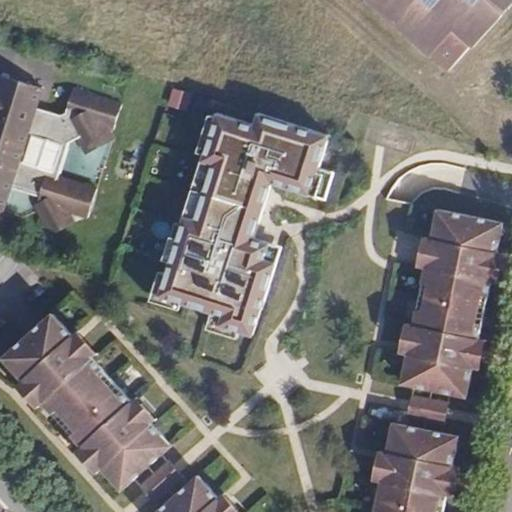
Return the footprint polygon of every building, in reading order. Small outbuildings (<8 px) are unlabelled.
[(473,53),(511,7),(511,0),(360,0),(430,62),(453,36),(473,53)] [(58,177),(69,142),(80,138),(87,154),(112,141),(105,127),(112,129),(117,116),(120,104),(72,88),(65,112),(61,114),(36,106),(42,86),(1,73),(0,74),(0,214),(9,185),(38,195),(38,204),(35,205),(49,231),(72,218),(66,211),(86,218),(96,189),(58,177)] [(189,218),(164,295),(227,315),(224,325),(257,335),(279,262),(268,259),(273,244),(256,239),(274,182),(327,199),(335,174),(321,169),(331,136),(262,114),(258,126),(222,115),(207,161),(217,164),(199,221),(189,218)] [(493,283),(493,280),(479,277),(480,272),(483,272),(487,258),(483,257),(485,251),(499,254),(499,250),(505,223),(441,209),(435,237),(433,246),(426,245),(423,258),(430,260),(427,270),(415,324),(414,332),(407,330),(404,346),(411,348),(410,356),(404,383),(469,397),(475,368),(461,365),(463,358),(465,359),(469,344),(466,344),(467,336),(480,339),(493,283)] [(433,246),(435,237),(427,236),(426,245),(433,246)] [(500,284),(506,252),(499,250),(499,254),(485,251),(483,257),(487,258),(483,272),(480,272),(479,277),(493,280),(493,283),(500,284)] [(427,270),(430,260),(423,258),(421,268),(427,270)] [(137,401),(136,400),(99,359),(96,357),(86,366),(81,361),(85,358),(76,348),(72,351),(68,346),(79,336),(77,334),(58,313),(37,332),(8,358),(27,379),(34,386),(28,391),(38,401),(43,396),(49,403),(63,419),(86,444),(92,451),(87,456),(96,467),(102,462),(107,469),(126,490),(176,445),(157,425),(156,423),(145,433),(140,427),(143,424),(134,414),(130,416),(126,411),(137,401)] [(104,354),(82,329),(77,334),(79,336),(68,346),(72,351),(76,348),(85,358),(81,361),(86,366),(96,357),(99,359),(104,354)] [(481,370),(487,340),(480,339),(467,336),(466,344),(469,344),(465,359),(463,358),(461,365),(475,368),(481,370)] [(410,356),(411,348),(404,346),(402,354),(410,356)] [(34,386),(27,379),(21,384),(28,391),(34,386)] [(163,419),(141,394),(136,400),(137,401),(126,411),(130,416),(134,414),(143,424),(140,427),(145,433),(156,423),(157,425),(163,419)] [(449,413),(452,402),(415,394),(412,405),(410,416),(446,425),(449,413)] [(49,403),(43,396),(38,401),(43,408),(49,403)] [(445,511),(450,495),(450,493),(436,490),(438,484),(441,484),(444,470),(440,469),(441,463),(454,466),(455,464),(461,436),(396,422),(391,451),(389,460),(382,458),(378,472),(386,474),(384,481),(378,510),(382,511),(445,511)] [(92,451),(86,444),(81,449),(87,456),(92,451)] [(389,460),(391,451),(383,449),(382,458),(389,460)] [(179,467),(172,460),(144,485),(151,493),(160,503),(188,478),(179,467)] [(107,469),(102,462),(96,467),(102,473),(107,469)] [(456,496),(462,465),(455,464),(454,466),(441,463),(440,469),(444,470),(441,484),(438,484),(436,490),(450,493),(450,495),(456,496)] [(384,481),(386,474),(378,472),(377,480),(384,481)] [(221,511),(219,510),(216,511),(213,507),(223,498),(221,495),(202,474),(160,511),(221,511)] [(246,511),(227,490),(221,495),(223,498),(213,507),(216,511),(219,510),(221,511),(246,511)]
